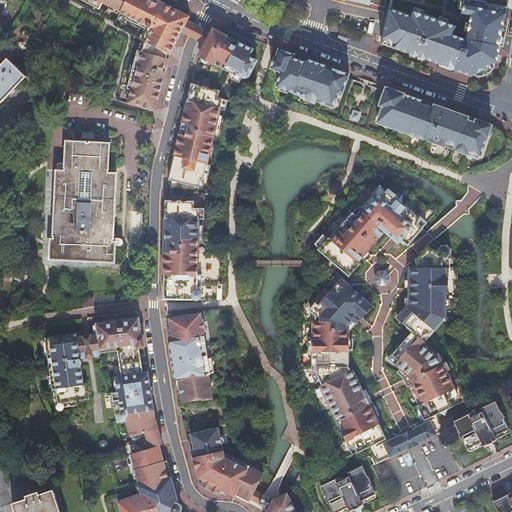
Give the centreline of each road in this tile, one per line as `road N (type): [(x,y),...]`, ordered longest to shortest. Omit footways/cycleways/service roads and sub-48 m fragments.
road 1 (residential): [(212,0),(190,46),(152,184),(153,304),(186,485),(202,502),(241,511)]
road 2 (tertiary): [(508,110),(309,39)]
